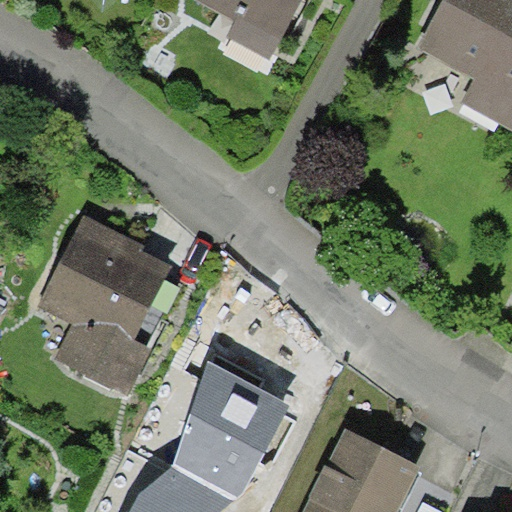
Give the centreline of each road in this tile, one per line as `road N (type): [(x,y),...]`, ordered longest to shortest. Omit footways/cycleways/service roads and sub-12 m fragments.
road 1 (unclassified): [(247,222),(419,363),(511,419)]
road 2 (unclassified): [(0,48),(102,99),(247,222)]
road 3 (unclassified): [(367,0),(247,222)]
